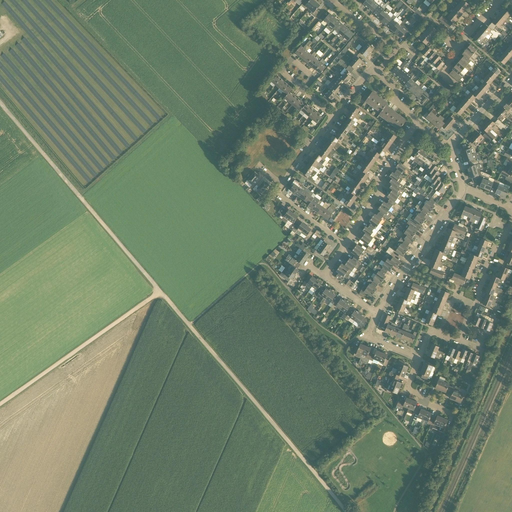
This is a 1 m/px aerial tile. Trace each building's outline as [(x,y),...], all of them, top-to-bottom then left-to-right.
[(301,6),(305,9),(307,8),(309,10),(316,2),(314,0),(310,0),(310,1),(309,2),(308,2),(305,0),(302,4),(301,6)] [(368,8),(375,0),(366,0),(365,2),(363,4),(368,8)] [(375,0),(368,8),(373,12),(379,5),(376,2),(377,0),(375,0)] [(470,6),(465,1),(463,0),(462,0),(459,4),(466,10),(470,6)] [(316,2),(309,10),(312,12),(310,13),(314,17),(319,12),(317,9),(320,6),(319,5),(319,4),(316,2)] [(373,12),(377,16),(386,7),(389,3),(387,2),(385,5),(382,2),(379,5),(373,12)] [(466,10),(459,4),(455,9),(462,15),(466,10)] [(388,15),(390,12),(386,7),(377,16),(377,18),(381,22),(388,15)] [(458,19),(462,15),(455,9),(451,13),(458,19)] [(501,12),(500,13),(509,21),(510,20),(511,19),(508,17),(511,14),(504,9),(501,12)] [(327,16),(325,14),(320,20),(322,22),(321,23),(326,28),(335,18),(330,13),(327,16)] [(395,16),(386,26),(391,30),(397,23),(394,20),(396,17),(397,18),(400,15),(398,13),(395,16)] [(458,19),(451,13),(447,18),(453,23),(454,24),(458,19)] [(509,21),(500,13),(496,18),(503,23),(505,21),(507,23),(509,21)] [(388,15),(381,22),(386,26),(395,16),(393,15),(391,18),(388,15)] [(453,23),(447,18),(443,15),(441,17),(439,19),(449,28),(453,23)] [(335,18),(326,28),(331,32),(339,22),(335,18)] [(496,18),(492,22),(490,25),(495,29),(497,27),(499,28),(503,23),(496,18)] [(396,34),(406,23),(408,21),(405,19),(400,25),(397,23),(391,30),(396,34)] [(339,22),(331,32),(332,33),(334,30),(338,33),(344,26),(339,22)] [(406,23),(396,34),(401,39),(404,35),(406,37),(413,29),(406,23)] [(485,24),(481,29),(488,35),(492,30),(493,31),(495,29),(490,25),(488,27),(485,24)] [(438,31),(431,25),(427,30),(434,36),(438,31)] [(349,30),(344,26),(338,33),(341,36),(339,39),(340,40),(349,30)] [(488,35),(481,29),(477,34),(486,41),(488,40),(490,37),(488,35)] [(354,34),(349,30),(340,40),(342,41),(344,39),(348,42),(354,34)] [(434,36),(427,30),(423,35),(430,41),(434,36)] [(477,34),(475,36),(473,38),(482,46),(484,44),(486,41),(477,34)] [(430,41),(423,35),(419,39),(417,37),(416,39),(420,43),(421,41),(426,45),(430,41)] [(300,56),(308,46),(312,42),(310,40),(303,48),(301,46),(295,52),(300,56)] [(374,50),(367,44),(364,48),(371,54),(372,52),(374,50)] [(476,58),(477,58),(478,59),(480,58),(475,53),(477,50),(470,45),(466,50),(476,58)] [(511,56),(511,55),(511,47),(510,46),(508,49),(504,45),(502,47),(511,56)] [(304,60),(309,53),(307,51),(310,48),(308,46),(300,56),(304,60)] [(426,57),(432,50),(427,46),(419,56),(421,58),(424,55),(426,57)] [(371,54),(364,48),(362,47),(358,51),(366,58),(369,55),(369,56),(371,54)] [(500,49),(502,51),(504,53),(502,55),(508,60),(511,56),(502,47),(500,49)] [(432,50),(426,57),(429,59),(426,62),(428,64),(437,54),(432,50)] [(474,60),(476,58),(466,50),(462,54),(464,56),(469,60),(471,57),(474,60)] [(308,63),(316,53),(314,52),(312,55),(309,53),(304,60),(308,63)] [(312,67),(318,60),(320,57),(316,53),(308,63),(312,67)] [(441,58),(437,54),(428,64),(427,66),(429,67),(430,66),(433,63),(436,65),(440,60),(441,58)] [(508,60),(502,55),(500,58),(498,55),(496,58),(504,65),(508,60)] [(353,61),(360,67),(362,65),(361,64),(363,62),(357,56),(353,61)] [(464,56),(460,60),(470,69),(472,67),(468,64),(471,61),(469,60),(464,56)] [(351,63),(350,65),(354,69),(356,70),(358,68),(359,68),(360,67),(353,61),(351,58),(350,60),(350,62),(351,63)] [(312,67),(316,70),(325,60),(323,59),(320,62),(318,60),(312,67)] [(316,70),(320,74),(326,67),(324,65),(326,62),(325,60),(316,70)] [(396,76),(407,64),(408,63),(405,60),(400,67),(398,65),(399,63),(396,61),(391,66),(394,69),(391,72),(396,76)] [(437,68),(434,72),(438,75),(443,69),(441,67),(445,64),(442,61),(440,60),(436,65),(434,66),(437,68)] [(460,60),(456,65),(463,71),(465,68),(468,71),(470,69),(460,60)] [(407,64),(396,76),(401,80),(407,73),(409,71),(406,68),(409,65),(407,64)] [(491,71),(497,76),(501,71),(493,64),(491,66),(493,69),(491,71)] [(455,67),(452,69),(453,70),(455,72),(458,74),(460,76),(462,78),(464,76),(461,73),(463,71),(456,65),(455,67)] [(347,70),(342,75),(349,81),(351,78),(349,76),(351,74),(347,70)] [(401,80),(406,84),(411,79),(415,74),(416,73),(414,71),(410,75),(407,73),(401,80)] [(485,73),(493,81),(497,76),(491,71),(489,74),(486,71),(486,72),(485,73)] [(485,78),(483,80),(489,85),(493,81),(485,73),(483,76),(485,78)] [(409,90),(416,83),(412,80),(417,75),(415,74),(411,79),(406,84),(404,86),(409,90)] [(274,87),(276,85),(281,79),(277,75),(270,84),(274,87)] [(338,80),(343,84),(344,82),(347,84),(349,81),(342,75),(338,80)] [(341,86),(343,84),(338,80),(336,78),(334,76),(332,78),(334,79),(331,82),(341,91),(343,88),(341,86)] [(276,85),(279,88),(285,82),(281,79),(276,85)] [(478,83),(486,91),(490,86),(489,85),(483,80),(484,81),(482,84),(480,81),(478,83)] [(285,82),(279,88),(283,92),(289,86),(287,84),(285,82)] [(327,84),(325,86),(330,90),(334,94),(336,92),(338,93),(341,91),(331,82),(328,85),(327,84)] [(416,83),(409,90),(414,94),(423,85),(421,83),(419,86),(416,83)] [(476,85),(476,86),(479,88),(477,90),(482,95),(486,91),(478,83),(478,84),(476,85)] [(425,92),(425,91),(422,88),(424,86),(423,85),(414,94),(419,99),(425,92)] [(287,95),(290,92),(292,89),(289,86),(283,92),(287,95)] [(324,88),(325,89),(322,92),(332,100),(334,98),(332,96),(334,94),(330,90),(325,86),(324,88)] [(425,92),(419,99),(424,103),(430,95),(426,92),(427,91),(428,92),(430,89),(428,87),(425,91),(425,92)] [(472,102),(476,98),(470,93),(468,91),(467,90),(465,93),(463,95),(472,102)] [(478,100),(482,95),(477,90),(475,93),(472,90),(470,93),(476,98),(478,100)] [(286,104),(288,101),(294,94),(293,93),(292,94),(290,92),(287,95),(282,101),(286,104)] [(370,105),(377,95),(372,92),(368,97),(365,102),(370,105)] [(459,94),(462,97),(464,99),(462,102),(468,107),(472,102),(463,95),(461,93),(459,94)] [(288,101),(292,105),(297,99),(295,97),(296,96),(294,94),(288,101)] [(375,109),(382,99),(377,95),(370,105),(375,109)] [(300,101),(297,99),(292,105),(296,108),(302,101),(301,100),(300,101)] [(381,113),(386,105),(388,103),(382,99),(375,109),(381,113)] [(468,107),(462,102),(460,104),(456,100),(454,103),(456,104),(464,111),(468,107)] [(302,101),(296,108),(300,112),(301,110),(305,105),(303,103),(304,102),(302,101)] [(301,110),(305,113),(311,106),(310,105),(309,106),(306,104),(305,105),(301,110)] [(464,111),(456,104),(454,106),(456,108),(454,111),(460,116),(464,111)] [(384,119),(391,109),(386,105),(381,113),(379,115),(384,119)] [(313,108),(311,106),(305,113),(309,117),(314,110),(312,109),(313,108)] [(354,106),(350,111),(360,118),(362,119),(364,117),(358,113),(360,111),(354,106)] [(429,114),(426,118),(430,122),(435,116),(438,113),(433,110),(433,109),(431,107),(427,112),(429,114)] [(502,107),(498,111),(505,117),(509,113),(511,116),(511,111),(509,109),(507,111),(503,108),(502,107)] [(389,122),(396,113),(391,109),(384,119),(389,122)] [(314,110),(309,117),(313,120),(319,113),(317,111),(316,112),(314,110)] [(346,116),(349,118),(353,120),(355,118),(358,120),(360,118),(350,111),(346,116)] [(494,115),(501,122),(505,118),(508,120),(498,111),(494,115)] [(319,113),(313,120),(317,123),(322,117),(320,115),(321,114),(319,113)] [(394,126),(401,116),(396,113),(389,122),(394,126)] [(435,125),(442,117),(440,115),(438,118),(435,116),(430,122),(435,125)] [(399,130),(406,120),(401,116),(394,126),(399,130)] [(442,117),(435,125),(440,129),(442,127),(445,124),(442,122),(444,119),(442,117)] [(445,124),(442,127),(447,131),(455,121),(451,117),(445,124)] [(355,122),(353,120),(349,118),(346,123),(355,130),(357,127),(353,125),(355,122)] [(489,118),(485,123),(492,129),(493,129),(493,130),(494,130),(495,129),(495,128),(494,127),(496,125),(489,118)] [(346,123),(342,127),(348,132),(350,129),(353,132),(355,130),(346,123)] [(485,123),(481,127),(486,131),(486,132),(484,134),(488,138),(490,140),(492,141),(493,140),(495,138),(495,137),(491,134),(492,133),(490,132),(492,129),(485,123)] [(341,128),(338,132),(348,139),(350,137),(346,134),(348,132),(342,127),(341,128)] [(476,132),(473,136),(480,142),(482,144),(486,140),(488,138),(484,134),(482,136),(478,133),(477,131),(476,132)] [(335,137),(339,140),(341,142),(341,141),(343,139),(347,142),(348,139),(338,132),(335,137)] [(385,133),(384,135),(393,142),(397,137),(391,133),(389,135),(385,133)] [(333,135),(329,140),(339,147),(340,145),(337,143),(339,140),(335,137),(333,135)] [(385,140),(384,142),(390,147),(393,142),(384,135),(382,137),(385,140)] [(469,140),(469,141),(471,142),(474,145),(472,147),(473,148),(475,150),(477,147),(476,147),(478,145),(479,146),(480,145),(482,144),(480,142),(473,136),(469,140)] [(339,147),(329,140),(326,145),(332,150),(334,147),(337,150),(339,147)] [(378,143),(376,145),(386,152),(390,147),(384,142),(380,140),(378,143)] [(326,145),(322,150),(332,157),(333,155),(330,152),(332,150),(326,145)] [(376,152),(380,155),(383,157),(386,152),(376,145),(375,147),(378,150),(376,152)] [(476,153),(475,150),(473,148),(472,147),(470,145),(469,145),(468,147),(462,148),(463,151),(462,152),(463,157),(476,153)] [(417,148),(412,156),(415,159),(421,151),(417,148)] [(322,158),(328,162),(332,157),(322,150),(319,155),(322,158)] [(380,155),(376,152),(374,151),(372,153),(369,151),(367,153),(377,160),(380,155)] [(414,161),(417,164),(424,154),(423,153),(421,151),(415,159),(414,161)] [(316,153),(313,158),(324,166),(325,167),(328,162),(322,158),(319,155),(316,153)] [(367,160),(373,165),(377,160),(367,153),(366,155),(369,158),(367,160)] [(476,153),(463,157),(465,162),(470,161),(471,163),(478,161),(477,158),(476,153)] [(424,154),(417,164),(421,166),(428,156),(424,154)] [(424,169),(432,159),(428,156),(421,166),(421,167),(424,169)] [(313,158),(309,163),(316,168),(320,170),(322,168),(324,169),(325,167),(324,166),(313,158)] [(424,169),(428,172),(433,164),(434,164),(435,162),(432,159),(424,169)] [(360,163),(370,169),(373,165),(367,160),(365,163),(362,160),(360,163)] [(480,169),(479,164),(478,161),(471,163),(472,166),(467,168),(469,173),(480,170),(480,169)] [(309,163),(306,168),(315,175),(317,172),(314,170),(316,168),(309,163)] [(362,167),(360,170),(366,174),(370,169),(360,163),(359,165),(362,167)] [(396,171),(403,177),(405,175),(403,173),(406,169),(399,164),(396,167),(398,169),(396,171)] [(428,172),(426,175),(429,177),(430,177),(437,167),(435,166),(433,164),(428,172)] [(437,167),(430,177),(433,180),(439,172),(437,171),(439,168),(437,167)] [(306,176),(306,177),(313,183),(318,177),(315,175),(306,168),(302,173),(306,176)] [(500,174),(506,177),(508,177),(509,175),(511,176),(511,169),(510,168),(508,171),(504,169),(503,171),(502,170),(500,174)] [(480,170),(469,173),(470,179),(472,178),(472,181),(473,181),(476,180),(477,180),(479,180),(480,178),(481,175),(480,170)] [(255,171),(248,180),(253,184),(260,176),(255,171)] [(402,179),(403,177),(396,171),(394,174),(392,172),(389,176),(391,178),(392,178),(400,184),(400,183),(402,180),(402,179)] [(357,172),(356,174),(365,181),(369,176),(366,174),(363,172),(361,174),(357,172)] [(433,184),(435,185),(440,178),(439,176),(441,174),(439,172),(431,183),(433,184)] [(356,181),(362,186),(365,181),(356,174),(354,176),(357,179),(356,181)] [(484,176),(481,175),(480,178),(479,180),(477,184),(480,186),(479,187),(485,189),(489,178),(484,176)] [(403,186),(400,184),(392,178),(390,182),(392,183),(392,184),(400,189),(403,186)] [(437,191),(442,183),(440,182),(442,179),(440,178),(433,188),(437,191)] [(489,178),(485,189),(490,191),(492,186),(494,187),(497,181),(494,180),(489,178)] [(257,188),(262,193),(269,184),(265,180),(257,188)] [(291,188),(290,190),(295,194),(301,185),(299,183),(295,180),(291,185),(290,187),(291,188)] [(349,184),(358,191),(362,186),(356,181),(354,184),(350,182),(349,184)] [(495,193),(500,195),(504,187),(499,185),(500,182),(497,181),(494,187),(497,189),(495,193)] [(441,192),(444,194),(447,190),(444,188),(446,186),(442,183),(437,191),(440,193),(441,192)] [(349,184),(347,186),(350,189),(349,191),(351,193),(355,195),(358,191),(349,184)] [(404,192),(400,189),(392,184),(390,187),(392,189),(400,195),(401,196),(404,192)] [(299,197),(300,197),(306,188),(301,185),(295,194),(297,195),(296,196),(297,196),(298,197),(299,196),(299,197)] [(504,187),(500,195),(506,198),(509,189),(504,187)] [(305,201),(311,191),(306,188),(306,189),(300,197),(305,201)] [(400,195),(392,189),(390,193),(397,199),(400,195)] [(357,197),(355,195),(351,193),(349,196),(342,190),(340,192),(344,195),(354,202),(357,197)] [(311,191),(305,201),(309,204),(313,200),(314,199),(311,197),(313,193),(311,191)] [(395,202),(397,199),(390,193),(387,197),(395,202)] [(346,200),(344,203),(350,207),(354,202),(344,195),(342,198),(346,200)] [(426,196),(422,203),(432,210),(435,206),(433,205),(435,202),(431,199),(427,197),(426,196)] [(309,204),(308,206),(312,208),(313,209),(320,200),(319,199),(317,198),(315,197),(314,198),(314,199),(313,200),(309,204)] [(320,200),(313,209),(318,213),(322,207),(320,205),(322,202),(320,200)] [(334,200),(332,204),(330,207),(332,209),(333,210),(338,203),(334,200)] [(384,202),(381,205),(388,211),(391,213),(394,209),(397,212),(399,209),(394,205),(390,202),(388,201),(387,203),(386,204),(384,202)] [(322,207),(318,213),(323,216),(330,207),(332,204),(329,202),(329,203),(328,204),(326,202),(325,204),(322,207)] [(417,205),(415,207),(417,209),(421,212),(426,215),(428,212),(430,214),(432,210),(422,203),(419,207),(417,205)] [(391,215),(391,214),(392,213),(391,213),(388,211),(381,205),(378,209),(380,211),(378,213),(383,216),(387,220),(390,217),(391,216),(391,215)] [(462,214),(460,218),(463,219),(465,215),(467,217),(471,209),(470,208),(465,206),(462,214)] [(278,217),(286,223),(289,220),(288,220),(293,213),(289,210),(288,211),(282,207),(278,212),(281,214),(278,217)] [(328,220),(329,218),(332,214),(334,211),(330,207),(323,216),(328,220)] [(413,215),(423,223),(426,219),(424,217),(426,215),(421,212),(417,209),(413,215)] [(476,211),(471,209),(467,217),(470,218),(469,221),(472,222),(476,211)] [(476,211),(472,222),(474,223),(477,224),(479,221),(481,216),(482,213),(476,211)] [(289,229),(292,231),(296,226),(293,224),(298,217),(293,213),(288,220),(289,220),(286,223),(286,224),(291,227),(289,229)] [(372,218),(379,223),(382,220),(381,219),(383,216),(378,213),(376,215),(375,214),(372,218)] [(421,226),(423,223),(413,215),(409,221),(416,227),(418,224),(421,226)] [(479,221),(476,228),(482,231),(487,219),(481,216),(479,221)] [(372,218),(369,222),(371,223),(369,225),(374,229),(376,226),(377,227),(379,225),(379,223),(372,218)] [(407,229),(414,235),(417,231),(414,229),(416,227),(409,221),(404,227),(407,229)] [(302,223),(298,227),(296,226),(292,231),(295,233),(300,236),(307,226),(302,223)] [(452,230),(456,232),(464,235),(467,229),(455,224),(452,230)] [(374,229),(369,225),(367,228),(366,227),(363,230),(365,232),(366,232),(370,236),(373,232),(372,231),(374,229)] [(307,226),(302,233),(306,237),(304,239),(307,241),(310,237),(313,233),(311,231),(312,230),(307,226)] [(404,227),(401,231),(404,233),(412,239),(414,235),(407,229),(404,227)] [(456,232),(452,230),(448,229),(446,234),(457,239),(458,236),(455,235),(456,232)] [(366,232),(363,236),(371,242),(373,238),(370,236),(366,232)] [(414,241),(413,239),(412,239),(404,233),(400,240),(408,245),(410,243),(412,244),(414,241)] [(452,243),(455,244),(457,239),(446,234),(444,240),(452,243)] [(371,242),(363,236),(360,240),(368,245),(371,242)] [(477,241),(476,243),(486,247),(488,242),(481,239),(480,242),(477,241)] [(320,246),(327,251),(331,246),(324,241),(323,242),(321,240),(318,244),(320,246)] [(400,240),(395,246),(406,253),(408,249),(406,248),(408,245),(400,240)] [(442,243),(442,245),(453,250),(454,247),(451,246),(452,243),(444,240),(442,243)] [(477,250),(484,253),(486,247),(476,243),(476,244),(475,246),(478,247),(477,250)] [(354,248),(362,254),(364,250),(357,245),(354,248)] [(442,245),(439,251),(447,254),(452,256),(453,253),(454,251),(453,250),(442,245)] [(302,250),(301,250),(303,247),(301,246),(296,253),(295,252),(295,253),(306,260),(309,255),(302,250)] [(320,246),(317,251),(324,256),(327,251),(320,246)] [(369,246),(367,248),(372,252),(375,254),(377,252),(374,249),(369,246)] [(397,249),(395,251),(403,257),(406,253),(395,246),(394,247),(397,249)] [(353,257),(358,261),(360,258),(359,258),(362,254),(354,248),(351,252),(355,255),(353,257)] [(391,255),(392,253),(388,250),(386,252),(390,255),(387,259),(395,264),(396,265),(398,266),(400,263),(391,255)] [(436,250),(434,255),(442,258),(443,256),(446,257),(447,254),(439,251),(436,250)] [(471,251),(470,254),(479,258),(481,259),(484,253),(477,250),(476,253),(471,251)] [(290,260),(293,262),(294,263),(296,260),(302,265),(306,260),(295,253),(292,257),(293,257),(290,260)] [(479,258),(470,254),(468,260),(476,263),(479,258)] [(440,261),(442,258),(434,255),(431,261),(443,265),(444,263),(440,261)] [(350,258),(347,262),(354,268),(356,269),(361,263),(360,262),(359,262),(358,261),(353,257),(353,258),(351,260),(350,258)] [(392,268),(395,264),(387,259),(385,263),(392,268)] [(293,262),(290,260),(285,268),(295,275),(299,270),(292,265),(291,264),(293,262)] [(466,265),(474,269),(476,263),(468,260),(466,265)] [(442,268),(443,265),(431,261),(429,266),(432,268),(437,270),(438,267),(442,268)] [(347,262),(344,266),(352,271),(354,268),(347,262)] [(381,269),(386,273),(388,270),(390,272),(392,268),(385,263),(382,266),(380,265),(379,265),(378,267),(382,269),(381,269)] [(344,266),(343,265),(342,264),(341,265),(339,267),(349,275),(352,271),(344,266)] [(463,271),(472,274),(474,269),(466,265),(463,271)] [(340,278),(342,276),(347,279),(349,275),(339,267),(336,271),(338,273),(336,276),(340,278)] [(386,273),(381,269),(378,267),(375,271),(375,272),(377,274),(376,275),(383,280),(386,277),(384,275),(386,273)] [(502,267),(500,272),(510,276),(511,274),(508,273),(509,269),(502,267)] [(280,275),(285,279),(289,281),(290,279),(292,280),(295,275),(285,268),(280,275)] [(442,278),(444,273),(437,270),(432,268),(429,273),(442,278)] [(461,276),(466,278),(469,280),(472,274),(463,271),(461,276)] [(504,280),(504,281),(506,278),(509,279),(510,277),(510,276),(500,272),(497,278),(504,280)] [(464,284),(466,278),(461,276),(454,273),(452,279),(464,284)] [(370,280),(377,285),(379,283),(381,284),(383,280),(376,275),(373,279),(372,277),(370,280)] [(304,287),(305,286),(310,290),(317,280),(312,276),(311,278),(309,276),(302,285),(304,287)] [(493,276),(490,281),(497,284),(499,281),(502,283),(503,280),(500,279),(497,278),(495,277),(493,276)] [(316,297),(322,288),(323,287),(321,285),(322,283),(317,280),(310,290),(314,293),(313,295),(316,297),(316,296),(316,297)] [(364,286),(374,293),(377,289),(375,288),(377,285),(370,280),(369,280),(364,286)] [(496,287),(497,284),(490,281),(488,287),(498,291),(499,289),(496,287)] [(413,283),(411,289),(418,292),(423,294),(425,288),(413,283)] [(364,286),(360,292),(364,295),(366,293),(372,297),(374,293),(364,286)] [(487,293),(493,296),(494,292),(497,294),(498,291),(488,287),(486,293),(487,293)] [(322,288),(316,297),(319,299),(321,296),(322,297),(324,298),(321,302),(323,303),(326,299),(332,290),(330,289),(329,290),(326,288),(325,289),(325,290),(322,288)] [(408,288),(405,293),(418,299),(419,296),(417,295),(414,294),(415,291),(411,289),(408,288)] [(333,304),(337,299),(334,297),(336,295),(333,293),(334,292),(332,290),(326,299),(331,303),(333,304)] [(436,294),(447,299),(449,293),(441,290),(440,293),(437,292),(436,294)] [(418,299),(405,293),(403,299),(408,301),(416,305),(419,299),(418,299)] [(493,296),(487,293),(485,299),(495,303),(496,301),(493,299),(494,296),(493,296)] [(438,298),(437,301),(445,305),(447,299),(436,294),(435,297),(438,298)] [(399,304),(409,308),(410,305),(407,304),(408,301),(403,299),(401,298),(399,304)] [(336,306),(340,310),(346,301),(344,300),(344,301),(341,299),(339,301),(337,299),(333,304),(336,306)] [(495,303),(485,299),(483,304),(490,307),(491,304),(494,305),(495,303)] [(344,320),(345,318),(347,316),(351,310),(352,310),(349,308),(351,306),(348,304),(349,302),(346,301),(340,310),(345,313),(341,318),(344,320)] [(431,306),(442,310),(445,305),(437,301),(435,304),(432,303),(431,306)] [(398,313),(404,316),(405,313),(403,312),(405,307),(409,308),(399,304),(396,309),(399,311),(398,313)] [(433,309),(432,313),(437,315),(440,316),(442,310),(431,306),(430,308),(433,309)] [(478,327),(484,312),(486,308),(480,306),(479,310),(482,311),(479,318),(476,316),(474,322),(473,324),(478,327)] [(347,316),(345,318),(348,321),(350,318),(354,321),(361,312),(359,311),(358,312),(355,310),(353,312),(351,310),(347,316)] [(437,315),(432,313),(429,311),(428,314),(425,313),(424,315),(424,316),(435,321),(437,315)] [(361,328),(362,326),(366,321),(363,319),(365,317),(362,315),(363,314),(361,312),(354,321),(359,324),(358,326),(361,328)] [(487,321),(484,320),(487,313),(484,312),(478,327),(484,329),(487,321)] [(380,326),(386,329),(387,325),(391,316),(385,314),(380,326)] [(435,321),(424,316),(423,318),(426,319),(425,323),(433,326),(435,321)] [(487,321),(484,329),(485,330),(490,331),(495,319),(492,318),(492,319),(489,317),(487,321)] [(387,325),(386,329),(385,332),(390,334),(394,324),(395,322),(393,321),(391,326),(387,325)] [(397,325),(394,324),(390,334),(396,336),(399,329),(396,328),(397,325)] [(402,330),(399,329),(396,336),(401,338),(406,328),(407,325),(404,324),(402,330)] [(406,328),(401,338),(407,341),(410,334),(407,332),(407,331),(408,329),(406,328)] [(413,335),(410,334),(407,341),(413,343),(417,333),(416,333),(414,332),(413,335)] [(356,347),(353,353),(354,353),(354,355),(360,358),(361,357),(362,355),(362,354),(366,346),(360,344),(358,348),(356,347)] [(432,344),(430,350),(442,355),(443,355),(444,356),(445,356),(446,353),(445,353),(444,353),(441,351),(438,350),(439,347),(432,344)] [(362,354),(362,355),(365,356),(363,362),(367,364),(368,364),(368,363),(369,362),(368,362),(370,360),(372,354),(369,353),(371,348),(369,347),(367,347),(366,346),(362,354)] [(448,361),(451,362),(456,350),(450,347),(447,355),(450,357),(448,361)] [(462,358),(465,359),(468,352),(462,349),(461,352),(458,360),(457,361),(460,362),(462,358)] [(436,355),(439,357),(441,358),(442,355),(430,350),(427,356),(433,358),(434,358),(436,355)] [(460,352),(456,350),(451,362),(453,363),(455,359),(458,360),(461,352),(460,352)] [(372,354),(370,360),(373,361),(372,362),(377,364),(378,362),(378,361),(382,353),(379,351),(377,351),(375,355),(372,354)] [(466,365),(469,366),(474,354),(468,352),(465,359),(468,361),(466,365)] [(382,353),(378,361),(384,364),(383,365),(386,366),(387,364),(388,361),(385,359),(387,355),(382,353)] [(469,366),(467,370),(470,371),(471,367),(472,366),(473,363),(476,364),(478,360),(479,356),(474,354),(469,366)] [(398,369),(406,372),(408,367),(404,365),(405,362),(399,360),(398,363),(400,364),(398,369)] [(424,363),(422,368),(431,372),(433,366),(433,364),(434,363),(428,361),(427,364),(424,363)] [(427,380),(428,377),(431,372),(422,368),(420,374),(422,375),(421,377),(427,380)] [(390,372),(389,375),(392,376),(398,379),(399,376),(404,378),(406,372),(398,369),(395,374),(390,372)] [(398,379),(392,376),(389,375),(387,378),(389,379),(387,384),(399,389),(402,383),(397,381),(398,379)] [(439,378),(436,377),(434,383),(437,384),(435,388),(440,390),(444,382),(439,380),(439,378)] [(444,382),(440,390),(446,393),(446,392),(449,393),(451,387),(449,386),(449,384),(444,382)] [(385,389),(386,390),(386,391),(389,392),(389,391),(397,394),(399,389),(387,384),(385,389)] [(455,401),(459,392),(453,390),(454,388),(451,387),(449,393),(452,394),(450,399),(455,401)] [(459,392),(455,401),(461,403),(462,401),(464,402),(467,396),(464,395),(459,392)] [(406,398),(405,402),(402,401),(399,407),(402,408),(403,406),(408,408),(412,400),(406,398)] [(412,400),(408,408),(407,412),(412,415),(413,413),(416,414),(418,408),(415,407),(417,402),(412,400)] [(418,408),(416,414),(415,416),(418,417),(416,420),(422,422),(423,420),(426,411),(421,409),(418,408)] [(427,424),(430,425),(433,419),(430,418),(432,413),(426,411),(423,420),(428,422),(427,424)] [(433,419),(430,425),(429,429),(432,430),(432,428),(438,430),(439,426),(443,418),(437,416),(435,420),(433,419)] [(444,428),(444,430),(447,432),(449,426),(446,425),(448,420),(443,418),(439,426),(444,428)]
